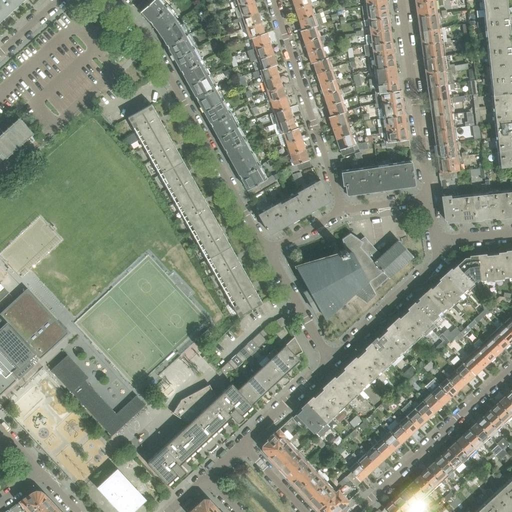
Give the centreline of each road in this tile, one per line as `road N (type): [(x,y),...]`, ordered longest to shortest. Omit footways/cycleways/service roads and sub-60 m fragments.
road 1 (residential): [(264,253),(152,48),(110,0)]
road 2 (residential): [(271,0),(341,212)]
road 3 (residential): [(356,511),(511,367)]
road 4 (residential): [(399,0),(427,197)]
road 5 (residential): [(328,362),(435,264),(437,241)]
road 6 (residential): [(328,362),(264,253)]
